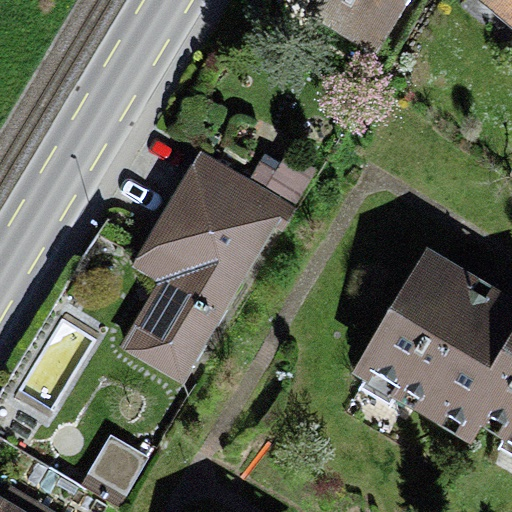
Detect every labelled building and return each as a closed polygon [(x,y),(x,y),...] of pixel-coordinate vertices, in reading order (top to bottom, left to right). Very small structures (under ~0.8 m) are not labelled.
[(434,0),(317,0),(308,15),(396,66),(434,0)] [(511,0),(499,0),(494,6),(511,21),(511,0)] [(203,381),(303,208),(217,159),(117,332),(203,381)] [(511,326),(422,281),(369,385),(511,456),(511,326)] [(47,511),(15,494),(4,511),(47,511)]
